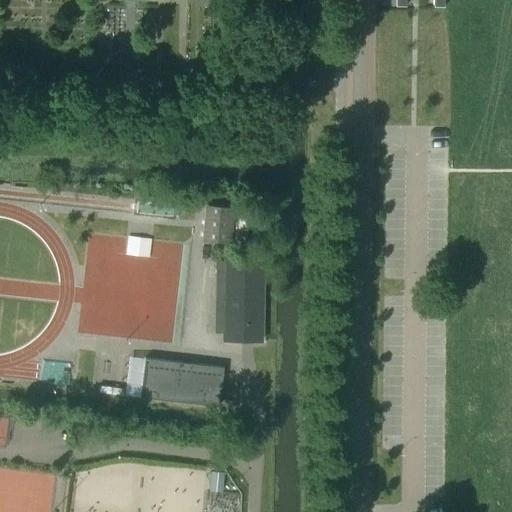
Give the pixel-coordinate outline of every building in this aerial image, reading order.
[(232,211),(208,209),(205,239),(229,242),(232,211)] [(127,239),(125,255),(148,258),(150,242),(150,239),(127,236),(127,239)] [(222,340),(223,340),(262,341),(263,261),(223,260),(222,340)] [(219,407),(223,367),(144,358),(139,398),(219,407)] [(210,472),(208,491),(220,492),(222,474),(210,472)]
